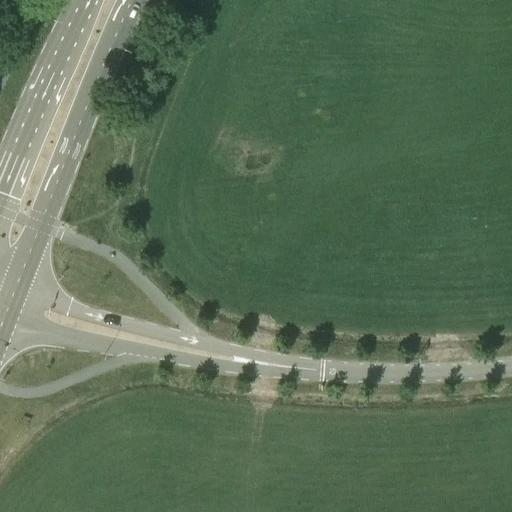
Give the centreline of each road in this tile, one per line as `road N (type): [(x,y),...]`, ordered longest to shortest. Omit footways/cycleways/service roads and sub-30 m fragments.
road 1 (primary): [(9,304),(133,0)]
road 2 (unclassified): [(206,358),(364,376),(511,366)]
road 3 (primary): [(89,0),(2,194)]
road 4 (unclassified): [(206,358),(9,304)]
